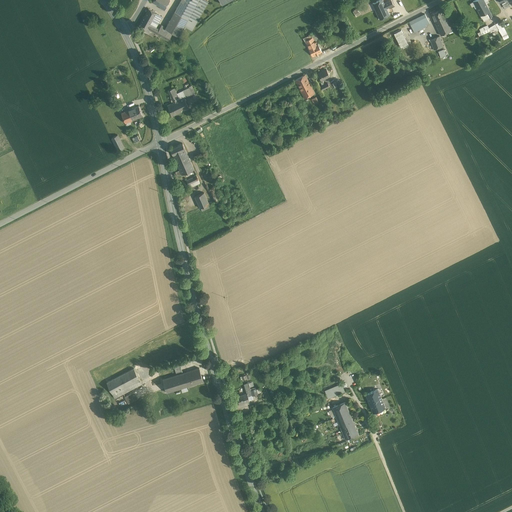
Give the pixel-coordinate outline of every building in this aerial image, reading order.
[(170,0),(169,0),(153,0),(152,1),(161,6),(160,7),(164,10),(170,0)] [(196,6),(185,0),(181,0),(175,11),(188,19),(196,6)] [(208,1),(205,0),(198,0),(196,6),(188,19),(184,26),(192,30),(208,1)] [(382,0),(380,0),(373,4),(376,12),(386,8),(393,5),(391,1),(384,4),(382,0)] [(483,0),(476,0),(473,2),(475,5),(474,6),(475,9),(476,8),(481,16),(486,13),(490,11),(483,0)] [(157,13),(148,8),(144,16),(152,21),(157,13)] [(386,8),(376,12),(380,19),(389,15),(386,8)] [(442,9),(431,14),(436,25),(447,20),(442,9)] [(166,27),(165,29),(173,33),(178,36),(184,26),(188,19),(175,11),(166,27)] [(489,18),(486,13),(481,16),(483,21),(489,18)] [(425,14),(409,22),(414,33),(424,28),(423,26),(429,23),(425,14)] [(152,21),(144,16),(138,27),(146,32),(149,33),(151,30),(148,29),(151,24),(152,21)] [(447,20),(436,25),(441,35),(452,31),(447,20)] [(159,29),(151,24),(148,29),(151,30),(157,33),(159,29)] [(166,27),(162,25),(159,29),(157,33),(157,34),(168,41),(173,33),(165,29),(166,27)] [(487,25),(481,28),(484,34),(490,31),(487,25)] [(408,44),(401,29),(393,33),(400,47),(408,44)] [(317,44),(311,34),(307,36),(308,39),(305,41),(313,56),(322,51),(318,44),(317,44)] [(439,35),(430,39),(434,50),(443,46),(439,35)] [(326,69),(318,74),(321,81),(330,76),(326,69)] [(305,75),(295,80),(300,90),(303,88),(302,86),(309,82),(305,75)] [(315,93),(309,82),(302,86),(303,88),(300,90),(304,98),(315,93)] [(175,88),(168,91),(174,103),(178,101),(177,99),(180,98),(177,93),(175,88)] [(174,103),(168,105),(173,115),(189,108),(184,98),(174,103)] [(139,106),(129,110),(133,120),(143,116),(139,106)] [(129,110),(121,113),(126,123),(133,120),(129,110)] [(118,135),(112,138),(118,151),(124,148),(118,135)] [(190,161),(183,143),(171,148),(178,166),(190,161)] [(190,161),(178,166),(180,170),(175,171),(177,176),(194,169),(190,161)] [(197,176),(187,180),(190,188),(200,183),(197,176)] [(204,192),(195,196),(200,208),(209,204),(204,192)] [(180,364),(174,366),(176,373),(182,371),(180,364)] [(134,368),(107,382),(113,394),(140,380),(134,368)] [(199,368),(184,372),(189,386),(203,381),(199,368)] [(184,372),(163,379),(167,392),(181,388),(187,386),(189,386),(184,372)] [(140,380),(113,394),(115,398),(142,384),(140,380)] [(341,384),(326,390),(328,397),(344,391),(341,384)] [(378,389),(365,394),(373,413),(385,408),(378,389)] [(134,391),(125,397),(128,403),(138,398),(134,391)] [(251,392),(247,393),(237,396),(240,404),(250,401),(249,400),(253,399),(252,397),(251,392)] [(351,418),(345,402),(332,407),(339,424),(343,422),(344,423),(348,422),(347,419),(351,418)] [(351,418),(347,419),(348,422),(344,423),(343,422),(339,424),(345,439),(358,434),(351,418)]
